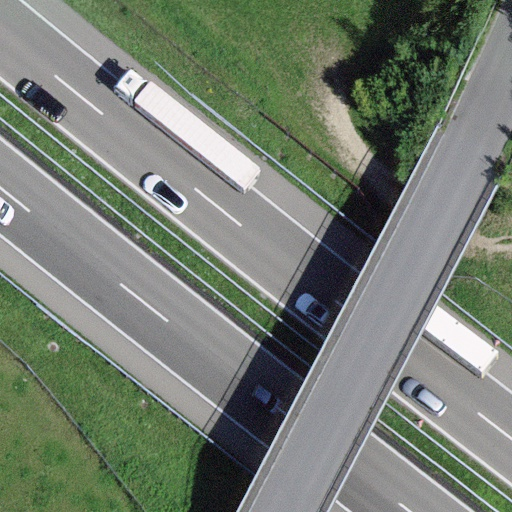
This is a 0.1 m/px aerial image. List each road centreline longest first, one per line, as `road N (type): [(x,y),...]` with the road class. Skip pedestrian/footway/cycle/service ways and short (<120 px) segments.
road 1 (motorway): [(511,439),(0,29)]
road 2 (motorway): [(0,186),(411,511)]
road 3 (unclassified): [(284,511),(511,64)]
